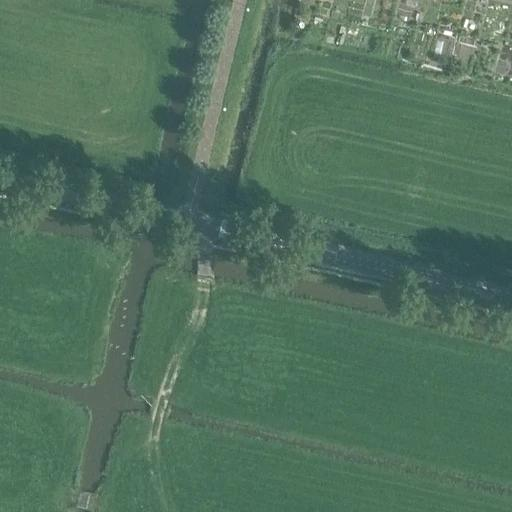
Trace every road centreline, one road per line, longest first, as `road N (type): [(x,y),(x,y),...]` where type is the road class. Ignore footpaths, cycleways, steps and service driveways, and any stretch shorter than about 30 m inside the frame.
road 1 (unclassified): [(511,297),(0,178)]
road 2 (track): [(167,511),(153,434),(202,286)]
